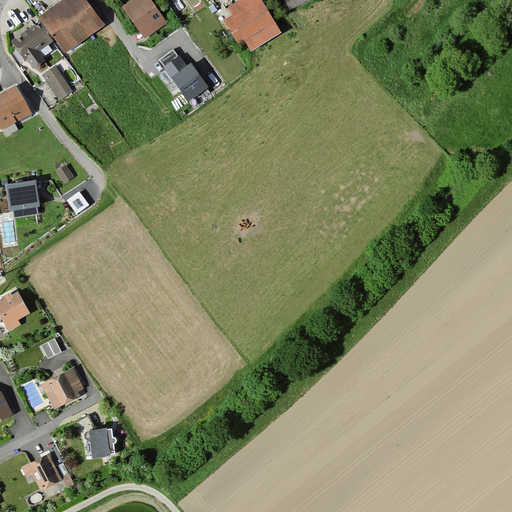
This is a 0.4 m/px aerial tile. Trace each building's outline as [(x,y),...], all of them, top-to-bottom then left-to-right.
[(95,0),(71,0),(46,17),(61,39),(71,53),(113,24),(95,0)] [(154,0),(130,0),(125,4),(146,36),(169,21),(154,0)] [(271,2),(270,0),(250,0),(239,6),(244,16),(236,20),(254,53),(289,34),(271,2)] [(287,0),(292,10),(315,0),(287,0)] [(46,17),(13,40),(27,61),(61,39),(46,17)] [(173,51),(160,61),(189,101),(209,87),(193,65),(187,70),(173,51)] [(58,64),(43,73),(60,101),(75,92),(58,64)] [(21,87),(0,98),(0,115),(6,127),(34,113),(21,87)] [(69,164),(57,171),(64,184),(76,177),(69,164)] [(35,181),(5,184),(8,209),(37,206),(35,181)] [(81,188),(67,198),(77,212),(90,203),(81,188)] [(24,289),(0,300),(0,308),(9,328),(22,322),(20,318),(34,311),(24,289)] [(41,343),(48,356),(62,349),(56,336),(41,343)] [(75,367),(42,384),(55,408),(87,392),(75,367)] [(0,389),(0,422),(16,416),(6,392),(0,389)] [(88,433),(98,431),(88,415),(73,422),(82,439),(89,437),(88,433)] [(98,431),(88,433),(89,437),(92,458),(119,454),(115,429),(98,431)] [(50,452),(24,465),(39,494),(64,482),(50,452)]
